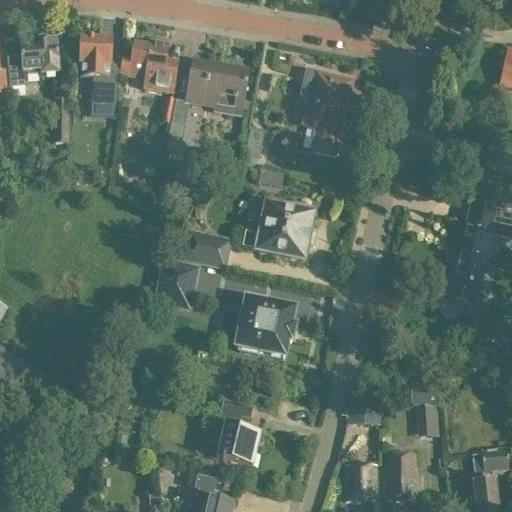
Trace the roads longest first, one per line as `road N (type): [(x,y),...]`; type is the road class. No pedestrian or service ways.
road 1 (residential): [(310,511),(395,135)]
road 2 (residential): [(95,0),(414,51)]
